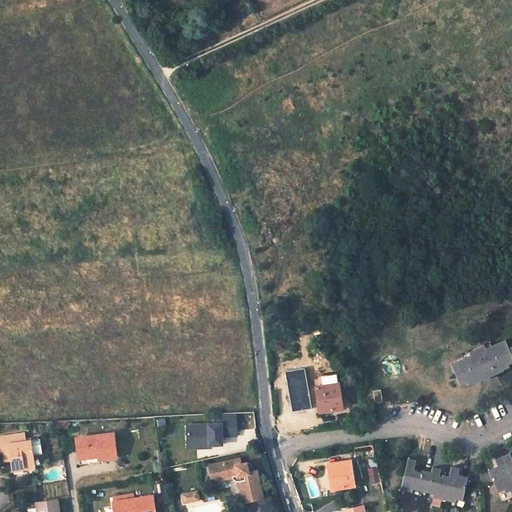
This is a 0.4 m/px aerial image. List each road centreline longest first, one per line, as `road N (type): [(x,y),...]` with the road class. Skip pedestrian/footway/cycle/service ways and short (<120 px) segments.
road 1 (unclassified): [(110,0),(228,216),(252,288),(274,448)]
road 2 (residential): [(511,424),(468,443),(413,423),(274,448)]
